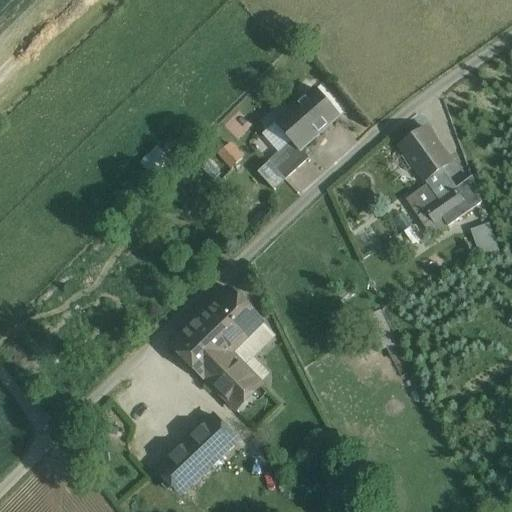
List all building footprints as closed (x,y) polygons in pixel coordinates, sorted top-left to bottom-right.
[(315,89),(277,123),(293,142),(301,151),(302,151),(339,117),(315,89)] [(427,128),(401,147),(425,182),(442,170),(452,163),(427,128)] [(293,142),(270,163),(286,180),(310,159),(302,151),(301,151),(293,142)] [(230,145),(220,154),(233,168),(243,159),(230,145)] [(442,170),(425,182),(428,185),(440,200),(456,189),(442,170)] [(473,177),(456,189),(465,202),(471,211),(482,203),(473,177)] [(428,185),(406,200),(417,216),(440,200),(428,185)] [(440,200),(417,216),(426,230),(443,218),(465,202),(456,189),(440,200)] [(465,202),(443,218),(449,227),(471,211),(465,202)] [(406,212),(396,219),(405,232),(415,225),(406,212)] [(491,221),(472,228),(482,256),(501,249),(491,221)] [(229,288),(171,344),(235,409),(261,383),(244,366),(231,353),(262,322),(229,288)] [(262,322),(231,353),(244,366),(275,336),(262,322)] [(214,417),(160,469),(182,493),(236,441),(214,417)]
